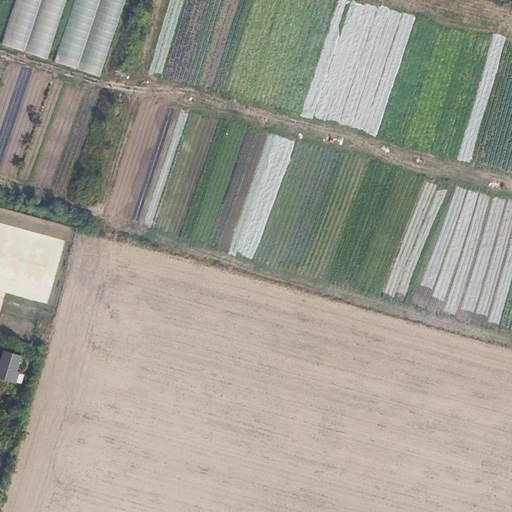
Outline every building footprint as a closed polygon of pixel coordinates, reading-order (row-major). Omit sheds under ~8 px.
[(42,0),(16,0),(1,45),(25,52),(42,0)] [(67,0),(42,0),(25,52),(47,60),(67,0)] [(100,0),(74,0),(54,62),(77,70),(100,0)] [(125,0),(100,0),(77,70),(100,77),(125,0)] [(16,372),(11,371),(6,370),(8,365),(12,367),(15,368),(19,356),(0,351),(0,380),(12,384),(16,372)]
